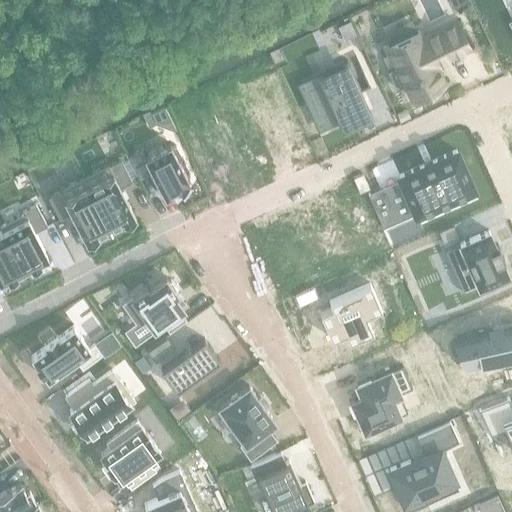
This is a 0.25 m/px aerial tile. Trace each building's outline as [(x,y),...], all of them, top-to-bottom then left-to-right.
[(349,20),(338,26),(343,36),(344,39),(355,33),(354,30),(349,20)] [(388,45),(387,46),(397,67),(388,71),(396,88),(405,84),(412,98),(444,82),(435,64),(470,47),(457,21),(422,37),(419,31),(417,31),(388,45)] [(349,69),(307,89),(324,127),(338,121),(338,122),(342,130),(372,116),(368,107),(367,107),(349,69)] [(141,149),(128,155),(140,177),(151,170),(165,196),(181,187),(182,188),(188,178),(187,177),(178,160),(181,156),(176,147),(171,146),(169,143),(144,156),(141,149)] [(425,162),(399,174),(416,212),(442,200),(446,198),(473,186),(455,148),(429,160),(429,162),(426,163),(425,162)] [(108,164),(84,176),(111,229),(135,216),(120,187),(132,181),(121,159),(109,165),(108,164)] [(362,173),(353,177),(359,191),(369,187),(362,173)] [(60,191),(48,197),(59,218),(71,212),(86,242),(111,229),(84,176),(59,189),(60,191)] [(369,192),(368,193),(382,227),(384,226),(384,224),(395,219),(381,188),(370,193),(369,192)] [(23,213),(1,225),(23,269),(34,263),(38,266),(48,262),(48,256),(35,231),(47,225),(36,203),(22,210),(23,213)] [(294,223),(277,230),(283,244),(295,271),(300,269),(301,269),(322,260),(328,274),(364,258),(357,242),(355,243),(347,247),(346,245),(335,220),(330,222),(325,209),(308,216),(313,227),(299,234),(294,223)] [(0,282),(3,285),(13,280),(13,274),(23,269),(1,225),(0,224),(0,226),(2,229),(0,230),(0,282)] [(489,230),(445,249),(464,293),(508,274),(501,259),(504,258),(498,244),(495,245),(489,230)] [(146,286),(123,303),(137,322),(145,316),(154,329),(162,323),(168,331),(186,318),(180,310),(183,308),(174,295),(177,293),(175,289),(177,286),(171,278),(168,279),(165,276),(148,289),(146,286)] [(336,306),(320,313),(331,339),(332,338),(332,336),(344,330),(349,341),(373,331),(364,313),(378,306),(379,309),(381,308),(369,283),(329,301),(329,302),(334,300),(336,306)] [(44,345),(30,355),(36,363),(41,370),(47,378),(75,358),(82,368),(102,353),(94,343),(89,346),(73,324),(58,335),(56,334),(43,343),(44,345)] [(488,334),(453,342),(464,365),(511,354),(511,328),(500,331),(499,327),(488,330),(488,334)] [(204,337),(160,368),(176,389),(219,358),(204,337)] [(361,394),(348,400),(352,410),(354,409),(364,430),(407,411),(399,393),(412,387),(402,364),(357,384),(361,394)] [(88,378),(65,395),(73,406),(69,409),(74,416),(81,426),(86,433),(134,399),(112,368),(92,383),(88,378)] [(248,384),(218,406),(227,418),(226,418),(235,430),(236,430),(243,441),(239,444),(249,458),(276,439),(267,426),(274,421),(266,409),(257,396),(248,384)] [(511,405),(508,397),(478,410),(490,437),(506,430),(511,443),(511,405)] [(110,446),(100,452),(106,461),(107,461),(106,461),(113,471),(114,471),(119,478),(123,476),(130,486),(154,468),(147,458),(159,450),(155,445),(153,442),(154,442),(146,432),(136,419),(106,441),(110,446)] [(409,459),(389,468),(408,510),(427,501),(423,491),(452,478),(445,461),(446,461),(440,448),(458,440),(449,420),(422,432),(430,450),(424,453),(420,454),(420,455),(410,459),(409,459)] [(280,450),(249,464),(255,477),(258,475),(274,511),(284,511),(313,499),(305,480),(299,483),(288,459),(285,460),(280,450)] [(0,511),(18,511),(36,503),(35,503),(29,491),(25,493),(21,485),(20,483),(0,493),(0,511)] [(185,484),(144,503),(148,511),(197,511),(190,494),(185,484)] [(504,511),(497,495),(479,503),(482,511),(504,511)] [(36,503),(18,511),(40,511),(37,504),(36,504),(36,503)]
